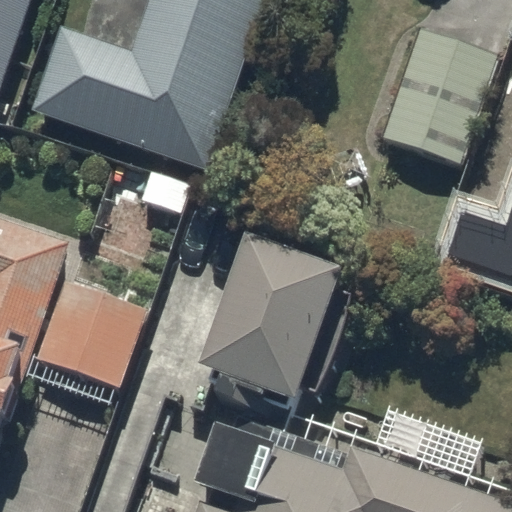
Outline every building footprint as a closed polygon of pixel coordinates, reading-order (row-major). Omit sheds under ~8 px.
[(34,0),(0,0),(0,99),(1,99),(34,0)] [(149,0),(133,50),(63,26),(34,109),(207,168),(264,0),(149,0)] [(498,61),(418,33),(379,142),(459,170),(498,61)] [(511,58),(476,161),(511,173),(511,58)] [(0,414),(5,417),(28,351),(53,279),(67,241),(0,217),(0,414)] [(194,362),(291,396),(338,264),(241,230),(194,362)] [(505,256),(456,238),(441,279),(490,297),(505,256)] [(117,381),(141,308),(53,279),(28,351),(117,381)] [(511,511),(511,504),(352,450),(346,469),(213,423),(194,478),(243,495),(236,511),(227,511),(204,504),(200,511),(511,511)]
